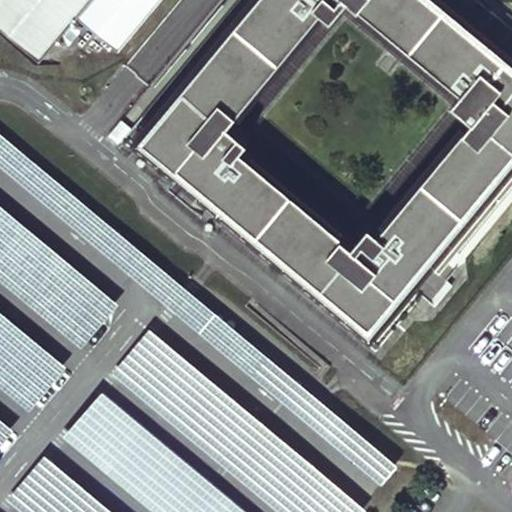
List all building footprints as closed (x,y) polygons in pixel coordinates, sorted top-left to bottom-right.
[(0,0),(0,22),(42,58),(80,13),(90,0),(0,0)] [(90,0),(80,13),(120,46),(158,0),(90,0)] [(135,126),(124,140),(177,184),(170,192),(190,208),(196,200),(376,349),(422,294),(431,301),(459,267),(451,260),(511,186),(511,28),(477,0),(254,0),(143,133),(135,126)] [(84,120),(117,144),(131,125),(124,120),(176,52),(151,33),(84,120)] [(403,459),(0,124),(0,169),(381,486),(403,459)] [(114,291),(0,196),(0,275),(75,337),(114,291)] [(67,363),(0,307),(0,386),(28,410),(67,363)] [(362,511),(369,504),(152,325),(113,372),(283,511),(362,511)] [(250,511),(100,388),(61,435),(154,511),(250,511)] [(0,439),(15,421),(0,409),(0,439)] [(123,511),(49,451),(10,497),(27,511),(123,511)]
